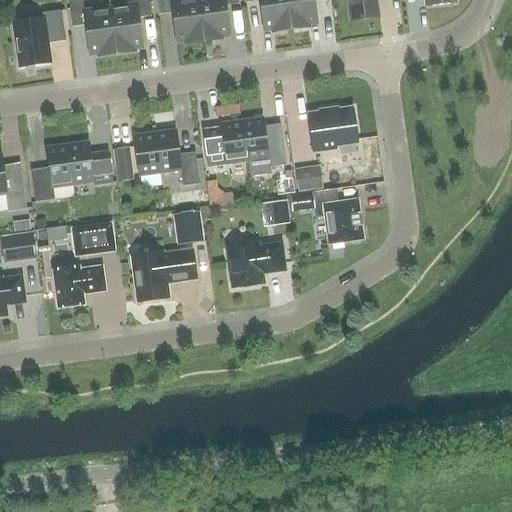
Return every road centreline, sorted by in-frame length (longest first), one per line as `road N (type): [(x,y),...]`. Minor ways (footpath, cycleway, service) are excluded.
road 1 (residential): [(0,365),(275,327),(389,264),(404,248),(407,225),(385,57)]
road 2 (unclassified): [(0,486),(511,429)]
road 3 (residential): [(385,57),(0,110)]
road 4 (residential): [(491,0),(480,26),(457,42),(385,57)]
